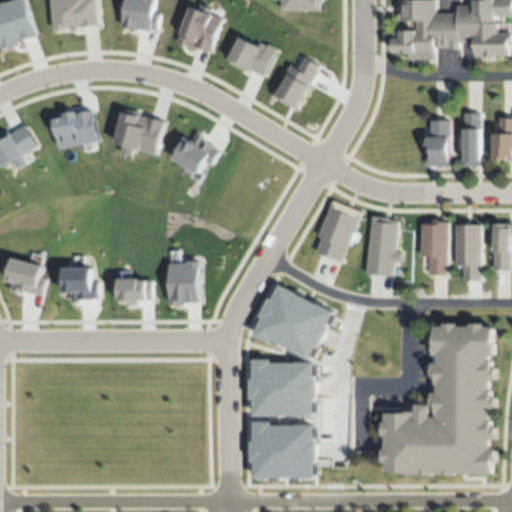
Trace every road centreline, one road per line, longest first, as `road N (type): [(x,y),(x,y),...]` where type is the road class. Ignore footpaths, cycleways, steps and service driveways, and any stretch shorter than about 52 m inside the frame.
road 1 (residential): [(511,501),(0,501)]
road 2 (residential): [(0,343),(228,343),(225,511)]
road 3 (residential): [(0,96),(26,83),(95,72),(169,82),(224,105),(321,167)]
road 4 (residential): [(228,343),(267,261),(360,301),(406,307)]
road 5 (residential): [(511,195),(422,197),(321,167)]
road 6 (residential): [(321,167),(362,85),(364,0)]
